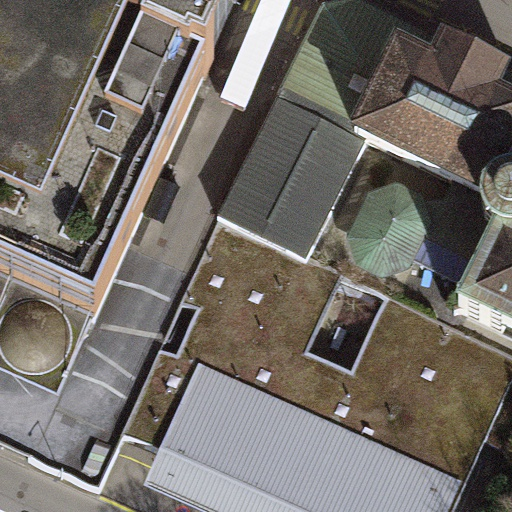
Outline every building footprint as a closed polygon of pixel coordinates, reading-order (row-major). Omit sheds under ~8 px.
[(0,0),(0,283),(96,327),(132,248),(238,6),(240,0),(0,0)] [(511,79),(358,2),(326,9),(221,224),(308,264),(367,142),(412,164),(397,195),(369,204),(354,236),(362,266),(383,277),(413,266),(428,233),(486,262),(461,312),(511,336),(511,79)] [(163,355),(125,437),(290,511),(455,511),(511,388),(511,359),(451,332),(386,302),(352,378),(308,358),(344,280),(308,264),(221,224),(197,277),(183,308),(199,316),(178,362),(163,355)] [(0,381),(55,406),(30,463),(101,492),(125,437),(163,355),(183,308),(197,277),(132,248),(96,327),(0,283),(0,381)] [(0,381),(0,449),(30,463),(55,406),(0,381)]
